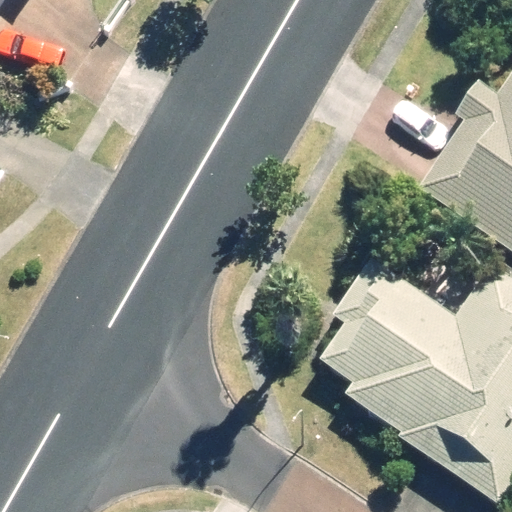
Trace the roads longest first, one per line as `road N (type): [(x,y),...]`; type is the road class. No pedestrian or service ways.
road 1 (tertiary): [(90,362),(286,0)]
road 2 (residential): [(90,362),(310,511)]
road 3 (tertiary): [(6,511),(90,362)]
